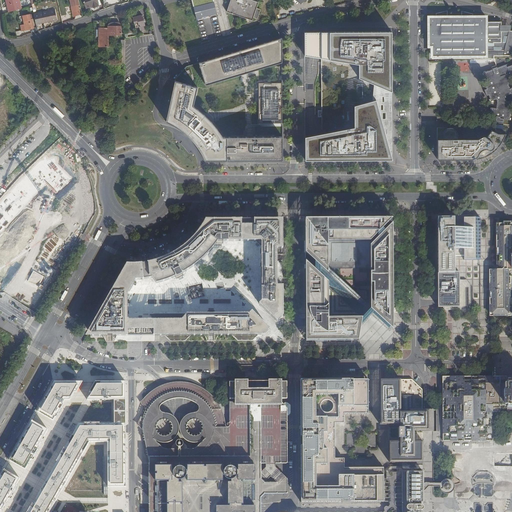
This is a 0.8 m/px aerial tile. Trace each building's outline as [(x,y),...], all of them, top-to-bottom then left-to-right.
[(8,3),(9,12),(21,8),(19,0),(8,0),(9,2),(8,3)] [(191,0),(196,19),(217,14),(213,0),(191,0)] [(229,0),(226,12),(252,20),(252,17),(257,19),(260,9),(256,8),(258,2),(251,0),(229,0)] [(33,13),(36,24),(57,20),(54,9),(33,13)] [(432,46),(432,59),(444,59),(494,58),(494,56),(511,55),(511,30),(511,31),(502,31),(502,25),(502,22),(487,22),(487,17),(474,17),(474,14),(462,11),(462,17),(448,17),(448,10),(436,13),(436,17),(429,17),(429,46),(432,46)] [(33,27),(30,13),(23,14),(25,28),(33,27)] [(143,15),(134,17),(136,28),(140,27),(141,31),(146,30),(143,15)] [(121,36),(121,27),(108,27),(108,29),(102,29),(102,47),(108,47),(109,36),(121,36)] [(305,160),(392,159),(383,126),(384,126),(384,125),(384,124),(384,123),(383,123),(382,123),(376,99),(379,86),(392,92),(392,32),(305,32),(305,56),(322,58),(322,110),(318,110),(318,117),(322,117),(322,133),(305,136),(305,160)] [(194,79),(194,80),(203,77),(206,85),(282,63),(282,38),(258,45),(242,50),(190,65),(194,79)] [(511,64),(506,67),(505,65),(497,68),(496,66),(491,67),(492,69),(483,73),(486,82),(484,83),(486,89),(484,90),(486,96),(488,95),(491,101),(495,100),(497,102),(496,109),(491,108),(490,117),(496,118),(495,122),(503,123),(503,119),(509,120),(510,110),(508,110),(509,103),(507,102),(506,101),(505,99),(505,98),(505,96),(510,94),(511,98),(511,87),(509,88),(508,85),(510,81),(509,78),(510,76),(511,75),(511,64)] [(186,66),(179,75),(191,83),(194,79),(190,65),(186,66)] [(224,161),(224,137),(219,129),(212,121),(206,116),(200,112),(194,108),(198,88),(176,82),(168,122),(176,126),(183,131),(190,136),(197,143),(202,152),(207,160),(224,161)] [(282,83),(259,83),(259,123),(283,123),(282,83)] [(392,159),(392,92),(379,86),(376,99),(382,123),(383,123),(384,123),(384,124),(384,125),(384,126),(383,126),(392,159)] [(439,144),(437,148),(437,159),(470,159),(470,160),(475,159),(480,158),(485,157),(487,156),(493,152),(495,150),(497,148),(499,147),(500,144),(502,142),(504,133),(501,132),(502,124),(494,122),(493,130),(490,130),(488,136),(487,137),(485,138),(483,139),(481,138),(480,138),(479,137),(477,138),(476,139),(456,139),(456,135),(456,133),(456,132),(455,131),(454,130),(453,129),(451,128),(449,128),(447,128),(445,128),(444,129),(443,131),(442,133),(442,139),(439,144)] [(224,137),(224,161),(283,160),(283,137),(224,137)] [(319,340),(327,340),(352,340),(353,339),(357,339),(357,340),(358,340),(360,326),(372,314),(388,330),(390,327),(393,330),(392,223),(385,231),(382,229),(392,218),(305,219),(306,340),(319,340)] [(230,334),(237,341),(253,340),(259,334),(261,334),(261,335),(263,335),(263,334),(264,334),(263,327),(249,313),(231,313),(217,313),(214,310),(208,310),(205,313),(154,314),(153,319),(142,319),(131,319),(129,317),(129,293),(137,279),(142,279),(143,279),(146,279),(149,279),(154,278),(157,283),(162,281),(168,279),(177,275),(178,278),(186,274),(185,272),(187,270),(192,267),(196,264),(201,260),(205,256),(208,253),(212,248),(215,244),(223,244),(223,241),(259,241),(261,244),(261,270),(261,301),(276,315),(283,315),(283,313),(282,313),(282,308),(283,308),(283,307),(282,307),(282,302),(283,302),(283,300),(282,300),(282,295),(283,295),(283,286),(277,285),(277,269),(277,249),(283,248),(283,247),(282,247),(282,242),(283,242),(283,240),(282,240),(282,236),(283,236),(283,234),(282,234),(282,229),(283,229),(283,227),(282,227),(280,226),(283,224),(279,220),(277,223),(275,222),(275,219),(257,219),(257,220),(256,220),(256,219),(244,219),(243,221),(242,221),(242,219),(240,219),(240,220),(238,220),(235,220),(236,219),(234,219),(215,219),(214,219),(213,219),(213,221),(206,221),(203,226),(202,225),(201,227),(202,228),(199,231),(198,231),(194,235),(190,239),(189,241),(186,243),(182,247),(179,250),(175,253),(175,252),(173,253),(173,254),(169,257),(169,255),(167,256),(168,258),(163,260),(162,258),(160,259),(161,260),(156,262),(156,261),(154,261),(154,263),(150,264),(150,262),(146,263),(144,263),(141,264),(137,265),(137,264),(134,264),(134,265),(127,265),(124,270),(124,269),(123,271),(123,272),(121,276),(120,275),(120,276),(118,281),(117,281),(116,283),(117,283),(115,287),(114,287),(90,329),(93,331),(93,335),(95,335),(95,334),(100,334),(100,335),(102,335),(102,334),(104,334),(107,341),(111,341),(115,341),(119,334),(121,334),(121,335),(122,335),(122,334),(127,334),(127,335),(141,335),(157,335),(163,335),(163,334),(165,334),(172,341),(186,341),(194,334),(205,334),(208,341),(217,341),(220,334),(230,334)] [(477,222),(467,222),(464,225),(453,225),(451,222),(441,222),(441,225),(438,225),(438,273),(438,307),(441,307),(441,310),(473,310),(473,293),(466,286),(460,286),(460,279),(454,279),(454,273),(454,263),(464,263),(464,267),(480,266),(480,225),(477,225),(477,223),(477,222)] [(497,227),(497,270),(507,270),(511,269),(511,224),(510,224),(510,222),(503,222),(503,224),(500,224),(500,227),(497,227)] [(20,259),(34,266),(37,259),(23,252),(20,259)] [(5,269),(13,273),(18,262),(11,258),(5,269)] [(507,277),(507,270),(497,270),(490,270),(490,312),(492,312),(492,315),(507,314),(507,312),(510,312),(509,277),(507,277)] [(492,376),(442,376),(443,431),(443,441),(493,440),(493,412),(511,412),(511,347),(499,348),(499,355),(492,355),(492,376)] [(382,499),(384,499),(384,483),(382,483),(382,468),(344,468),(344,467),(344,458),(335,458),(335,423),(344,423),(344,414),(369,414),(368,379),(300,380),(301,502),(382,502),(382,499)] [(428,431),(434,431),(434,409),(428,409),(422,410),(422,399),(412,389),(412,379),(379,379),(380,424),(402,424),(402,428),(399,427),(399,438),(402,438),(402,441),(389,441),(389,462),(402,462),(422,462),(422,441),(410,441),(410,431),(428,431)] [(422,389),(412,379),(412,389),(422,399),(422,389)] [(234,399),(234,401),(280,401),(282,401),(282,398),(287,398),(287,384),(287,382),(287,381),(282,381),(282,380),(280,380),(280,381),(273,381),(273,380),(271,380),(271,382),(271,388),(261,389),(258,387),(257,389),(244,389),(244,382),(244,380),(242,380),(242,382),(236,382),(236,380),(234,380),(234,382),(229,382),(230,383),(229,383),(229,399),(234,399)] [(125,382),(95,382),(89,392),(92,392),(87,400),(114,400),(114,423),(79,424),(65,448),(64,448),(56,461),(57,462),(45,482),(43,487),(41,489),(33,504),(32,503),(26,511),(49,511),(57,498),(58,496),(61,491),(89,442),(107,442),(108,487),(126,487),(126,442),(126,423),(125,382)] [(82,382),(54,382),(37,412),(38,412),(53,421),(55,417),(56,418),(64,405),(63,404),(65,400),(70,400),(74,393),(76,392),(82,382)] [(256,511),(257,507),(257,493),(260,493),(287,493),(287,478),(275,467),(275,463),(287,463),(287,459),(286,407),(280,401),(234,401),(229,401),(228,424),(229,425),(228,426),(227,427),(223,427),(217,427),(217,423),(216,419),(215,415),(213,412),(212,408),(207,403),(205,400),(202,398),(200,396),(197,395),(194,393),(191,392),(188,391),(181,390),(177,390),(173,391),(169,392),(166,393),(163,394),(160,396),(157,397),(152,401),(151,403),(149,405),(146,411),(144,414),(143,418),(142,420),(141,423),(141,426),(142,430),(142,434),(142,436),(144,440),(146,455),(149,463),(149,464),(149,487),(149,494),(149,511),(256,511)] [(22,438),(9,461),(10,461),(25,470),(31,460),(32,460),(39,447),(39,446),(46,433),(48,430),(33,421),(32,421),(30,424),(22,438)] [(0,511),(9,499),(10,499),(17,486),(16,485),(18,482),(20,479),(5,470),(4,469),(0,476),(0,511)] [(422,511),(423,511),(420,511),(420,510),(421,510),(422,509),(423,508),(423,506),(422,505),(420,504),(420,503),(423,503),(423,484),(423,471),(402,471),(402,511),(422,511)] [(441,478),(438,489),(449,493),(452,481),(441,478)]
